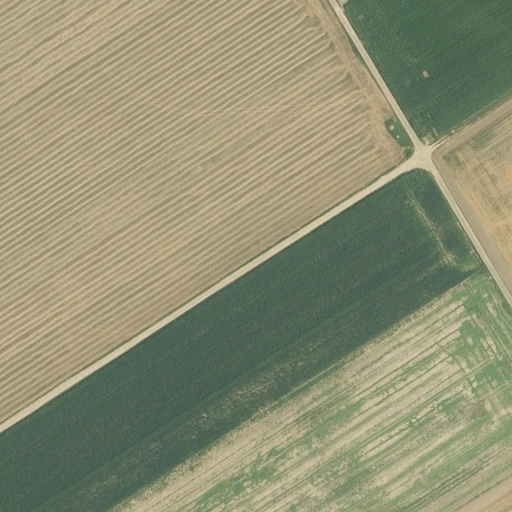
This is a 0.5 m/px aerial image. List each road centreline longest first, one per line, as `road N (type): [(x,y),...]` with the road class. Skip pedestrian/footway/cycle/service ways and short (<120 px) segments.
road 1 (track): [(0,429),(423,154)]
road 2 (track): [(331,0),(423,154)]
road 3 (track): [(423,154),(511,302)]
